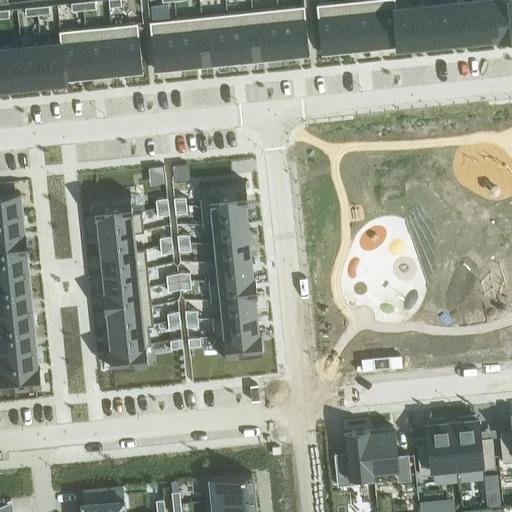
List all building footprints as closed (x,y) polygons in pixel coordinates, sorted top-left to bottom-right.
[(94,0),(91,0),(83,1),(83,9),(95,8),(94,0)] [(368,0),(350,0),(343,1),(347,49),(373,46),(368,0)] [(393,0),(368,0),(373,46),(397,44),(398,47),(399,47),(393,0)] [(395,0),(393,0),(399,47),(419,45),(415,5),(396,7),(395,0)] [(475,0),(460,0),(456,1),(460,41),(480,39),(475,0)] [(496,0),(475,0),(480,39),(500,37),(496,0)] [(511,0),(496,0),(500,37),(511,35),(511,0)] [(83,1),(71,2),(71,10),(83,9),(83,1)] [(343,1),(316,4),(321,52),(347,49),(343,1)] [(456,1),(435,3),(439,43),(460,41),(456,1)] [(435,3),(415,5),(419,45),(439,43),(435,3)] [(49,5),(37,6),(38,14),(50,13),(49,5)] [(304,5),(278,7),(282,56),(309,53),(304,5)] [(37,6),(25,7),(26,15),(38,14),(37,6)] [(278,7),(252,10),(257,58),(282,56),(278,7)] [(8,9),(0,9),(0,17),(9,17),(8,9)] [(252,10),(227,13),(232,61),(257,58),(252,10)] [(227,13),(201,15),(206,63),(232,61),(227,13)] [(201,15),(176,18),(181,66),(206,63),(201,15)] [(176,18),(149,21),(154,69),(181,66),(176,18)] [(137,22),(111,25),(116,73),(142,70),(137,22)] [(111,25),(85,27),(90,75),(116,73),(111,25)] [(85,27),(60,30),(65,81),(66,81),(66,78),(90,75),(85,27)] [(60,41),(41,43),(45,83),(65,81),(60,30),(59,30),(60,41)] [(41,43),(20,45),(24,85),(45,83),(41,43)] [(20,45),(0,47),(4,87),(24,85),(20,45)] [(152,184),(164,183),(162,166),(150,167),(152,184)] [(245,180),(198,185),(200,205),(247,200),(245,180)] [(20,192),(0,194),(0,214),(22,212),(20,192)] [(130,192),(93,196),(95,216),(142,211),(142,210),(132,211),(130,192)] [(174,207),(186,206),(185,198),(173,199),(174,207)] [(155,201),(156,209),(168,207),(167,199),(155,201)] [(247,200),(200,205),(202,223),(247,219),(246,201),(247,201),(247,200)] [(187,214),(186,206),(174,207),(175,215),(187,214)] [(168,207),(156,209),(157,217),(169,215),(168,207)] [(142,211),(95,216),(96,216),(98,234),(144,229),(142,211)] [(22,212),(0,214),(0,233),(24,231),(22,212)] [(247,219),(202,223),(202,224),(212,223),(214,240),(209,241),(209,242),(249,238),(247,219)] [(144,229),(98,234),(100,253),(145,248),(145,247),(136,248),(134,231),(144,230),(144,229)] [(24,231),(0,233),(0,252),(26,250),(24,231)] [(177,237),(178,245),(190,244),(189,236),(177,237)] [(159,238),(160,246),(172,245),(171,237),(159,238)] [(249,238),(209,242),(211,260),(251,256),(249,238)] [(191,252),(190,244),(178,245),(179,253),(191,252)] [(173,253),(172,245),(160,246),(161,254),(173,253)] [(145,248),(100,253),(102,272),(147,267),(145,248)] [(26,250),(0,252),(0,272),(28,269),(26,250)] [(218,278),(208,279),(208,280),(255,275),(255,274),(253,274),(251,256),(211,260),(211,261),(216,261),(218,278)] [(147,267),(102,272),(104,289),(102,289),(102,290),(149,286),(147,267)] [(28,269),(0,272),(0,291),(30,288),(28,269)] [(178,275),(179,283),(190,282),(190,274),(178,275)] [(167,284),(179,283),(178,275),(166,276),(167,284)] [(255,275),(208,280),(210,298),(257,294),(255,275)] [(191,290),(190,282),(179,283),(179,291),(191,290)] [(168,292),(179,291),(179,283),(167,284),(168,292)] [(149,286),(102,290),(104,309),(151,304),(149,286)] [(30,288),(0,291),(0,310),(32,308),(30,288)] [(257,294),(210,298),(210,299),(220,299),(221,315),(212,316),(212,317),(257,312),(255,295),(257,295),(257,294)] [(151,304),(104,309),(104,310),(106,310),(108,328),(153,323),(151,304)] [(32,308),(0,310),(0,330),(34,327),(32,308)] [(185,320),(197,319),(197,311),(185,312),(185,320)] [(257,312),(212,317),(214,336),(261,331),(261,330),(259,331),(257,312)] [(168,322),(180,321),(179,313),(167,314),(168,322)] [(198,327),(197,319),(185,320),(186,328),(198,327)] [(180,321),(168,322),(168,330),(180,329),(180,321)] [(153,323),(108,328),(110,346),(108,346),(108,347),(150,342),(148,325),(153,324),(153,323)] [(34,327),(0,330),(0,349),(36,346),(34,327)] [(261,331),(214,336),(214,337),(219,337),(221,355),(263,351),(261,331)] [(200,338),(188,339),(188,347),(200,346),(200,338)] [(182,340),(170,341),(171,349),(183,348),(182,340)] [(150,342),(108,347),(110,364),(110,367),(148,363),(146,344),(150,344),(150,342)] [(36,346),(0,349),(0,368),(38,365),(36,346)] [(38,365),(0,368),(0,376),(1,389),(40,385),(38,365)] [(511,431),(499,432),(502,462),(511,460),(511,413),(511,414),(511,413),(509,413),(511,431)] [(460,419),(452,420),(457,471),(495,467),(492,436),(480,438),(479,430),(478,417),(475,418),(475,414),(460,415),(460,419)] [(428,443),(416,444),(419,475),(457,471),(452,420),(444,421),(443,417),(428,418),(429,422),(426,423),(427,435),(428,443)] [(393,426),(368,428),(374,481),(399,478),(399,481),(411,479),(408,453),(396,454),(393,426)] [(346,460),(334,461),(337,485),(374,481),(368,428),(343,431),(346,460)] [(251,473),(202,477),(205,500),(254,495),(251,473)] [(498,473),(484,474),(485,488),(499,487),(498,473)] [(123,511),(120,486),(83,490),(85,511),(123,511)] [(172,503),(180,503),(179,491),(172,491),(171,491),(172,503)] [(255,511),(254,495),(205,500),(205,511),(255,511)] [(164,499),(156,500),(157,511),(165,511),(164,499)] [(181,511),(180,503),(172,503),(172,511),(181,511)]
